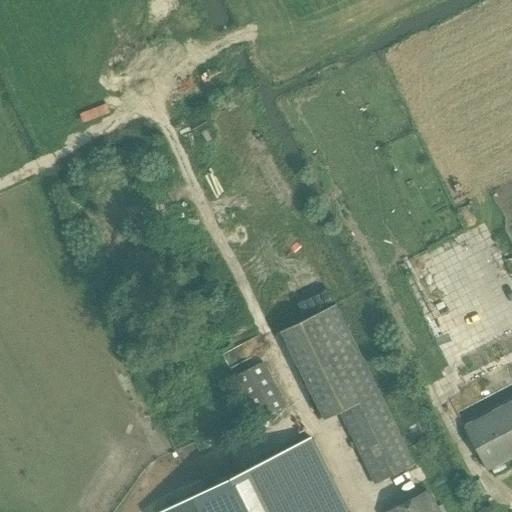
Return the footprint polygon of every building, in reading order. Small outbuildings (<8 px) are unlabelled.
[(375,484),(414,465),(337,305),(282,332),(325,419),(340,412),(375,484)] [(511,356),(511,317),(468,340),(487,377),(504,368),(501,362),(511,356)] [(258,421),(287,405),(263,361),(234,377),(258,421)] [(184,501),(161,511),(347,511),(311,438),(184,501)] [(438,511),(427,491),(386,511),(438,511)]
